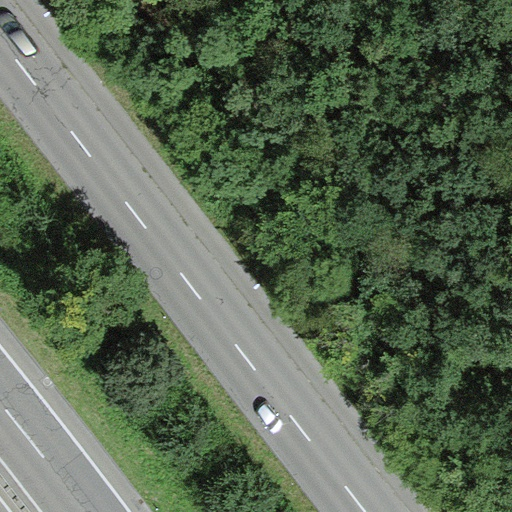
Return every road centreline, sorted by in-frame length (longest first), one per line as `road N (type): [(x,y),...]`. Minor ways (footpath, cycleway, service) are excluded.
road 1 (secondary): [(382,511),(0,45)]
road 2 (motorway): [(86,511),(0,401)]
